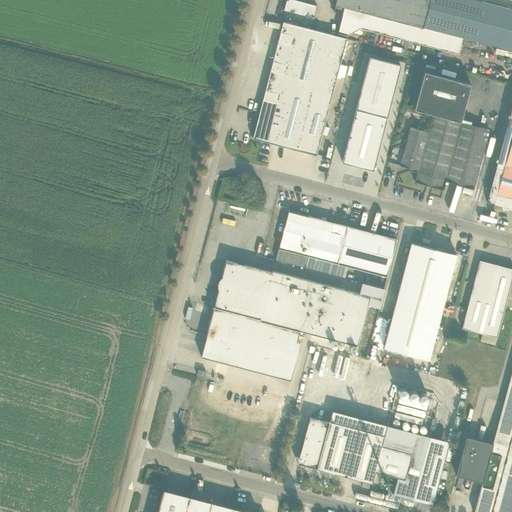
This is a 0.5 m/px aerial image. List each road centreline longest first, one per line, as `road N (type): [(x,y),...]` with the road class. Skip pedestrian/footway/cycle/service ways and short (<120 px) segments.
road 1 (unclassified): [(213,159),(511,240)]
road 2 (unclassified): [(136,452),(213,159)]
road 3 (unclassified): [(136,452),(360,511)]
road 4 (unclassified): [(213,159),(254,0)]
